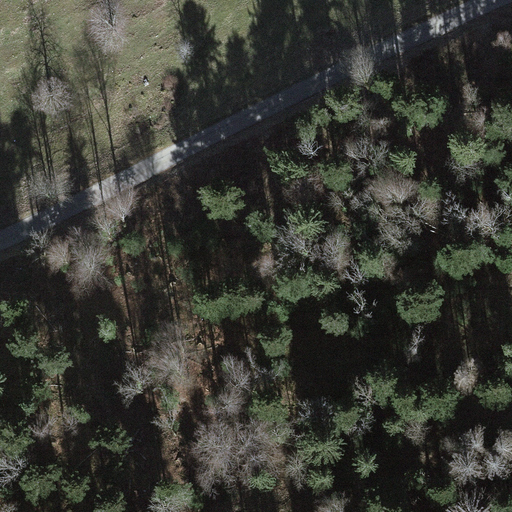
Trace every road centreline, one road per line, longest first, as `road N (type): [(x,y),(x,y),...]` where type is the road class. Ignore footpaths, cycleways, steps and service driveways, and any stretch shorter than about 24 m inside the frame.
road 1 (unclassified): [(0,238),(488,0)]
road 2 (track): [(286,511),(411,458),(511,395)]
